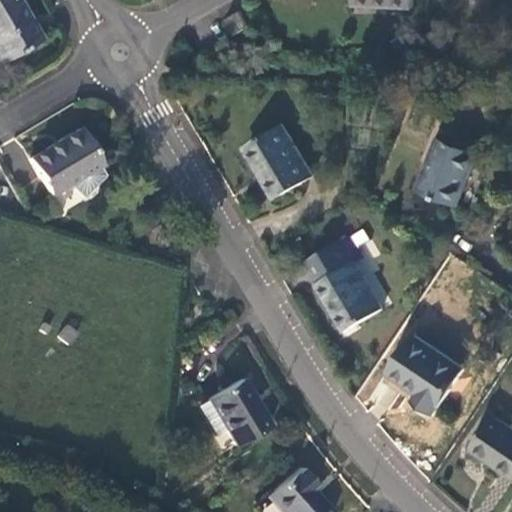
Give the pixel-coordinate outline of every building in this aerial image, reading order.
[(0,0),(0,59),(39,36),(16,0),(0,0)] [(250,24),(242,9),(227,18),(235,32),(250,24)] [(315,174),(286,124),(249,145),(268,177),(266,178),(276,197),(315,174)] [(100,165),(78,128),(28,157),(50,194),(71,182),(100,165)] [(479,151),(440,135),(420,188),(459,203),(479,151)] [(100,165),(71,182),(79,192),(84,192),(104,172),(100,165)] [(385,307),(357,259),(363,256),(350,234),(308,259),(321,281),(318,283),(346,329),(385,307)] [(48,324),(42,320),(37,328),(43,332),(48,324)] [(76,331),(65,324),(58,335),(68,342),(76,331)] [(465,368),(415,334),(389,372),(419,392),(414,400),(434,414),(465,368)] [(268,422),(241,376),(206,397),(224,425),(234,443),(268,422)] [(213,432),(224,425),(206,397),(196,403),(213,432)] [(472,446),(511,472),(511,413),(506,422),(494,414),(472,446)] [(267,496),(281,511),(332,511),(334,511),(312,487),(316,483),(301,466),(267,496)]
